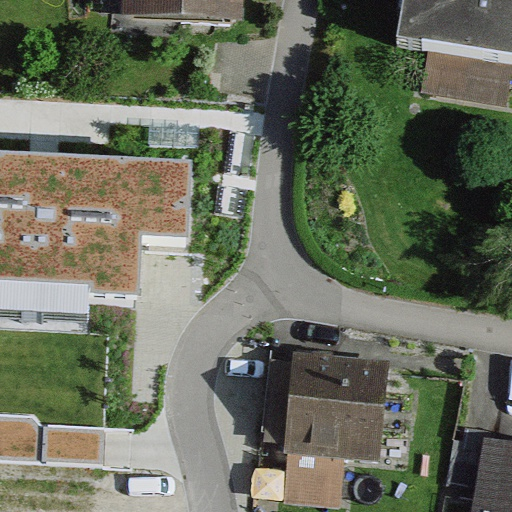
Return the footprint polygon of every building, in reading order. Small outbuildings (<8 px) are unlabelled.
[(242,0),(126,0),(125,30),(241,34),(242,0)] [(511,0),(405,0),(396,55),(511,74),(511,0)] [(188,246),(192,168),(0,157),(0,286),(137,294),(139,243),(188,246)] [(385,371),(293,366),(288,458),(380,463),(385,371)] [(0,412),(0,458),(103,462),(104,417),(0,412)] [(511,511),(511,455),(483,450),(471,511),(511,511)]
